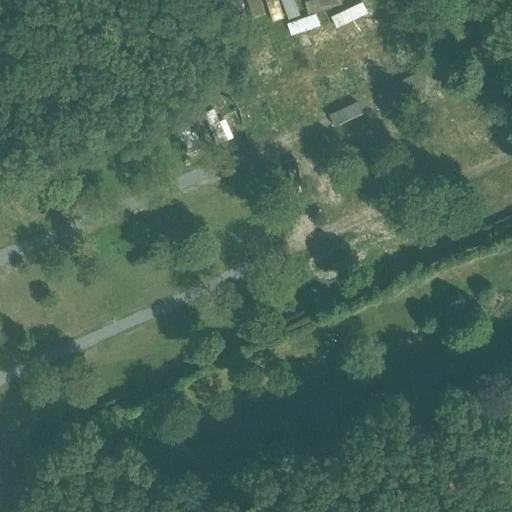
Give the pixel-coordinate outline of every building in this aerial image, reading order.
[(349,29),(382,21),(378,7),(346,15),(349,29)] [(392,34),(374,40),(384,69),(402,62),(392,34)] [(475,36),(452,51),(467,73),(490,58),(475,36)] [(268,39),(238,50),(246,72),(276,62),(268,39)] [(358,51),(346,55),(355,83),(366,80),(358,51)] [(214,110),(204,115),(217,145),(228,141),(224,132),(228,130),(224,123),(220,124),(214,110)] [(476,119),(460,126),(467,142),(483,136),(476,119)] [(186,121),(175,126),(188,155),(199,150),(195,141),(199,139),(196,132),(192,134),(186,121)] [(302,138),(291,144),(306,177),(317,171),(302,138)] [(109,221),(114,252),(124,250),(119,219),(109,221)] [(99,228),(89,232),(100,261),(110,258),(99,228)] [(315,261),(307,264),(312,279),(332,272),(321,242),(309,246),(315,261)] [(107,272),(96,277),(106,304),(117,300),(107,272)] [(149,328),(136,333),(146,356),(159,351),(149,328)] [(108,374),(128,368),(121,343),(100,349),(108,374)]
